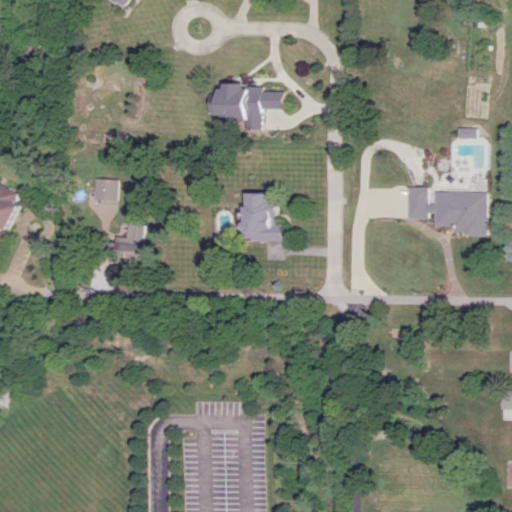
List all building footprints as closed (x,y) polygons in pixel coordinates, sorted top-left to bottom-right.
[(214,116),(248,117),(248,128),(265,129),(266,108),(287,108),(287,90),(266,90),(266,86),(248,85),(248,83),(225,82),(225,90),(215,90),(214,116)] [(461,137),(480,137),(480,127),(462,127),(461,137)] [(96,199),(118,200),(119,178),(97,178),(96,199)] [(0,244),(9,248),(15,232),(14,231),(30,193),(0,180),(0,244)] [(490,191),(438,190),(438,202),(432,202),(432,186),(412,186),(412,218),(436,218),(436,225),(455,225),(455,230),(466,230),(466,235),(489,235),(490,191)] [(285,225),(278,224),(278,192),(246,191),(245,240),(285,241),(285,225)] [(146,223),(130,223),(129,236),(115,236),(115,256),(127,257),(127,262),(144,262),(146,223)] [(503,408),(511,408),(511,386),(503,387),(503,408)]
